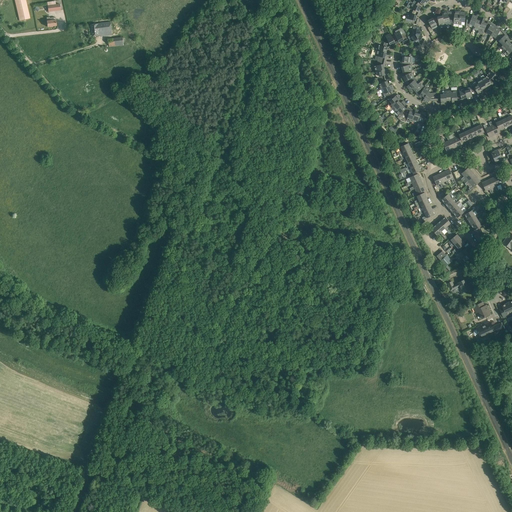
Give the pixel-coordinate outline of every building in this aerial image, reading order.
[(15,0),(20,21),(30,18),(25,0),(15,0)] [(59,4),(55,4),(55,1),(47,2),(48,12),(60,10),(59,4)] [(409,1),(407,7),(413,10),(411,14),(417,15),(419,16),(421,11),(419,10),(421,7),(418,6),(412,3),(409,1)] [(452,23),(451,12),(447,12),(447,11),(444,12),(443,11),(442,12),(442,16),(443,16),(444,22),(450,21),(450,23),(452,23)] [(460,12),(460,11),(458,11),(455,11),(455,12),(451,12),(452,23),(453,24),(459,24),(460,12)] [(411,14),(407,13),(405,21),(411,23),(418,25),(419,19),(416,18),(417,15),(411,14)] [(442,16),(440,16),(439,14),(432,16),(433,18),(436,24),(439,24),(439,27),(445,25),(444,22),(443,16),(442,16)] [(477,20),(478,16),(476,15),(476,16),(473,15),(472,17),(468,16),(467,19),(466,25),(474,28),(474,26),(477,20)] [(50,18),(50,17),(49,16),(46,16),(47,21),(47,27),(56,25),(55,17),(50,18)] [(433,18),(432,16),(430,17),(431,19),(428,20),(430,24),(427,26),(430,32),(433,31),(432,29),(438,27),(436,24),(433,18)] [(487,24),(484,22),(486,17),(484,17),(483,19),(478,31),(478,33),(483,35),(483,33),(487,24)] [(478,31),(483,19),(481,18),(480,21),(477,20),(474,26),(474,28),(473,29),(478,31)] [(92,36),(97,35),(100,35),(100,36),(112,35),(111,22),(100,23),(91,25),(92,36)] [(491,35),(496,26),(495,25),(494,26),(491,24),(491,23),(488,22),(487,24),(483,33),(488,35),(488,34),(491,35)] [(420,27),(415,26),(414,26),(413,30),(415,31),(416,31),(416,34),(411,37),(412,39),(413,40),(412,41),(414,46),(420,43),(418,39),(421,40),(423,36),(420,35),(421,31),(419,31),(420,27)] [(497,40),(504,31),(502,29),(501,30),(497,28),(498,27),(496,26),(491,35),(496,38),(495,39),(497,40)] [(406,36),(404,33),(405,33),(402,27),(395,31),(396,33),(394,33),(395,35),(399,42),(402,41),(403,43),(408,41),(406,36)] [(507,34),(504,31),(497,40),(498,42),(499,41),(503,45),(510,38),(510,37),(509,36),(509,37),(506,34),(507,34)] [(395,35),(394,35),(392,36),(390,33),(385,36),(388,40),(390,45),(393,43),(394,45),(399,42),(395,35)] [(123,37),(109,39),(109,47),(124,45),(123,37)] [(511,39),(510,38),(503,45),(500,47),(504,51),(511,44),(509,42),(511,39)] [(390,45),(388,40),(384,42),(383,46),(378,45),(377,50),(386,53),(387,50),(391,47),(390,45)] [(386,56),(386,53),(377,50),(375,56),(379,57),(378,60),(386,62),(387,56),(386,56)] [(400,59),(400,62),(402,62),(410,63),(412,63),(412,62),(415,63),(416,58),(416,54),(408,53),(408,57),(403,56),(402,59),(400,59)] [(385,66),(386,62),(378,60),(376,66),(374,66),(375,72),(378,71),(385,70),(385,69),(388,69),(388,68),(385,69),(384,66),(385,66)] [(402,62),(400,62),(403,72),(411,70),(412,70),(411,64),(410,65),(410,63),(402,62)] [(502,75),(497,71),(491,66),(489,69),(490,70),(486,74),(487,75),(494,80),(496,78),(499,80),(502,75)] [(378,71),(375,72),(376,74),(376,75),(376,76),(377,76),(378,80),(386,78),(386,75),(389,74),(388,70),(389,70),(388,69),(385,69),(385,70),(378,71)] [(412,72),(411,70),(403,72),(401,73),(405,81),(414,77),(412,72)] [(486,75),(485,77),(484,75),(481,77),(482,78),(488,90),(490,88),(489,86),(491,84),(493,85),(496,82),(494,80),(487,75),(487,76),(486,75)] [(410,91),(418,84),(416,82),(417,81),(414,78),(414,77),(405,81),(408,85),(407,86),(409,89),(409,90),(410,91)] [(391,85),(390,83),(388,84),(387,81),(386,78),(378,80),(379,84),(378,85),(380,90),(383,89),(383,88),(391,85)] [(486,91),(488,90),(482,78),(477,81),(478,84),(482,90),(482,89),(485,88),(486,91)] [(416,93),(424,86),(420,82),(418,84),(410,91),(412,93),(414,90),(416,93)] [(394,86),(393,84),(391,85),(383,88),(383,89),(385,91),(383,92),(385,97),(389,95),(394,93),(392,90),(395,89),(393,86),(394,86)] [(484,93),(482,89),(482,90),(478,84),(474,87),(473,86),(471,87),(476,98),(479,96),(479,95),(482,93),(482,94),(484,93)] [(428,92),(430,89),(425,86),(425,87),(424,86),(416,93),(415,94),(421,98),(422,96),(425,97),(425,98),(428,92)] [(468,90),(465,91),(467,97),(468,101),(470,101),(469,100),(473,99),(476,98),(471,87),(467,88),(468,90)] [(465,91),(464,88),(459,90),(459,91),(457,91),(457,100),(458,102),(464,100),(464,98),(467,97),(465,91)] [(431,94),(428,92),(425,98),(425,97),(423,101),(424,102),(425,101),(428,103),(429,101),(435,101),(435,93),(432,93),(431,94)] [(446,94),(443,94),(443,92),(437,93),(437,100),(441,100),(441,104),(445,104),(445,105),(447,105),(446,101),(446,94)] [(399,95),(398,94),(390,101),(392,104),(390,106),(388,106),(385,108),(388,110),(393,106),(399,101),(401,99),(398,96),(399,95)] [(393,106),(388,110),(388,111),(389,110),(390,111),(393,109),(395,111),(405,102),(403,101),(401,103),(399,101),(393,106)] [(406,109),(404,106),(406,104),(405,102),(395,111),(399,116),(398,117),(398,118),(401,121),(401,120),(404,115),(401,114),(406,109)] [(412,122),(415,112),(412,111),(413,110),(407,108),(406,109),(401,114),(404,115),(401,120),(404,120),(404,121),(405,122),(406,121),(407,120),(412,122)] [(420,114),(417,113),(418,110),(416,109),(415,112),(412,122),(417,124),(418,121),(420,114)] [(420,114),(418,121),(421,122),(420,125),(421,125),(422,125),(425,126),(428,119),(425,118),(427,113),(423,112),(423,111),(421,110),(420,114)] [(510,125),(505,114),(502,115),(500,112),(498,113),(500,116),(499,117),(501,120),(505,128),(510,125)] [(505,128),(501,120),(498,122),(496,118),(494,119),(496,124),(500,132),(499,130),(505,128)] [(484,132),(481,124),(477,126),(476,122),(473,123),(475,127),(479,135),(484,132)] [(500,132),(496,124),(493,125),(491,122),(489,123),(494,135),(500,132)] [(489,137),(494,135),(489,123),(483,125),(489,137)] [(479,135),(475,127),(472,128),(470,125),(468,126),(470,129),(473,137),(479,135)] [(473,137),(470,129),(466,131),(465,127),(463,128),(464,132),(468,140),(473,137)] [(468,140),(464,132),(461,133),(459,130),(457,131),(459,136),(463,142),(468,140)] [(463,142),(459,136),(456,137),(454,133),(452,134),(454,138),(458,146),(463,144),(463,142)] [(458,146),(454,138),(450,140),(449,136),(447,137),(448,141),(452,149),(458,146)] [(448,141),(445,142),(443,138),(441,139),(447,151),(452,149),(448,141)] [(411,149),(408,143),(401,146),(403,150),(399,152),(400,154),(404,152),(411,149)] [(414,154),(411,149),(404,152),(405,156),(401,157),(402,159),(406,158),(414,154)] [(498,149),(491,152),(495,162),(502,159),(498,149)] [(416,160),(414,154),(406,158),(408,161),(404,163),(405,165),(409,163),(416,160)] [(419,165),(416,160),(409,163),(410,167),(406,168),(407,170),(411,169),(419,165)] [(410,176),(421,171),(419,165),(411,169),(413,172),(409,174),(410,176)] [(473,172),(469,167),(462,173),(464,177),(461,179),(463,181),(466,178),(473,172)] [(455,182),(452,174),(449,169),(444,172),(448,180),(451,179),(453,183),(455,182)] [(450,184),(448,180),(444,172),(439,174),(443,183),(446,181),(447,185),(450,184)] [(477,177),(473,172),(466,178),(468,181),(465,184),(467,185),(470,183),(477,177)] [(421,179),(418,173),(410,177),(411,181),(408,183),(408,185),(412,183),(421,179)] [(444,186),(443,183),(439,174),(433,177),(437,185),(440,184),(442,187),(444,186)] [(499,175),(493,177),(497,186),(500,184),(502,188),(504,187),(499,175)] [(470,190),(476,185),(481,181),(477,177),(470,183),(472,186),(469,188),(470,190)] [(499,190),(497,186),(493,177),(487,180),(491,188),(495,187),(496,191),(499,190)] [(423,185),(421,179),(412,183),(414,187),(410,188),(411,190),(415,189),(423,185)] [(493,192),(491,188),(487,180),(482,183),(486,191),(489,189),(491,193),(493,192)] [(414,196),(421,192),(426,190),(423,185),(415,189),(416,192),(413,194),(414,196)] [(453,193),(451,192),(451,191),(442,199),(446,204),(452,199),(450,196),(453,193)] [(427,198),(425,192),(417,196),(419,199),(415,201),(416,203),(420,201),(427,198)] [(456,203),(454,201),(457,198),(455,196),(452,199),(446,204),(450,209),(456,203)] [(430,204),(430,203),(427,198),(420,201),(421,205),(417,207),(418,209),(422,207),(430,204)] [(460,208),(457,205),(461,202),(459,201),(456,203),(450,209),(454,213),(460,208)] [(432,209),(430,204),(422,207),(424,210),(420,212),(421,214),(425,212),(432,209)] [(464,212),(461,209),(464,207),(463,205),(460,208),(454,213),(457,218),(464,212)] [(475,215),(473,212),(477,210),(476,208),(465,215),(468,220),(475,215)] [(423,220),(435,214),(432,209),(425,212),(426,216),(422,217),(423,220)] [(478,221),(478,220),(477,218),(480,215),(479,213),(475,215),(468,220),(471,225),(478,221)] [(454,226),(451,223),(445,217),(441,221),(446,227),(449,225),(452,228),(454,226)] [(482,226),(482,225),(480,223),(483,220),(482,218),(478,221),(471,225),(474,230),(482,226)] [(449,230),(446,227),(441,221),(436,224),(442,231),(445,228),(447,232),(450,235),(452,233),(449,230)] [(442,231),(436,224),(431,229),(437,235),(440,232),(443,236),(445,239),(447,237),(445,234),(442,231)] [(482,232),(481,229),(484,227),(483,225),(482,226),(474,230),(472,231),(475,237),(482,232)] [(478,242),(485,237),(483,234),(487,232),(486,230),(482,232),(475,237),(478,242)] [(511,233),(511,232),(503,243),(511,249),(511,233)] [(461,239),(458,235),(457,234),(451,240),(453,243),(450,245),(452,247),(455,244),(461,239)] [(465,243),(461,239),(455,244),(457,247),(454,250),(456,252),(459,248),(465,243)] [(475,253),(468,245),(461,251),(465,256),(463,258),(466,262),(473,255),(473,256),(473,255),(475,253)] [(441,260),(447,255),(443,251),(437,256),(441,260)] [(447,255),(441,260),(446,266),(452,261),(447,255)] [(463,292),(472,287),(470,283),(467,284),(465,280),(458,283),(454,285),(452,281),(448,283),(451,290),(460,286),(463,292)] [(511,313),(511,312),(511,311),(511,300),(502,306),(503,307),(499,308),(504,318),(505,317),(506,318),(507,318),(508,318),(511,316),(511,315),(511,313)] [(480,319),(486,316),(491,314),(487,305),(484,306),(483,302),(473,306),(476,313),(477,312),(480,319)] [(476,334),(479,333),(480,336),(490,331),(491,333),(497,330),(498,332),(504,329),(501,322),(492,327),(490,322),(485,324),(477,328),(477,329),(474,330),(474,332),(475,334),(476,334)]
